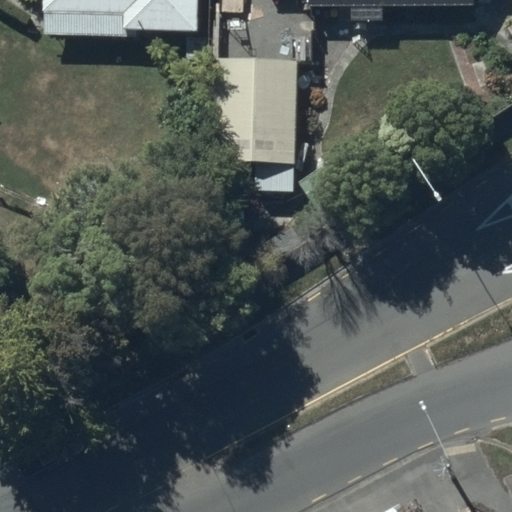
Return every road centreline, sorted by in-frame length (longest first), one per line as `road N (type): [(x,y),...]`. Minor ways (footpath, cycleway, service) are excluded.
road 1 (tertiary): [(418,360),(118,511)]
road 2 (primary): [(418,360),(511,264)]
